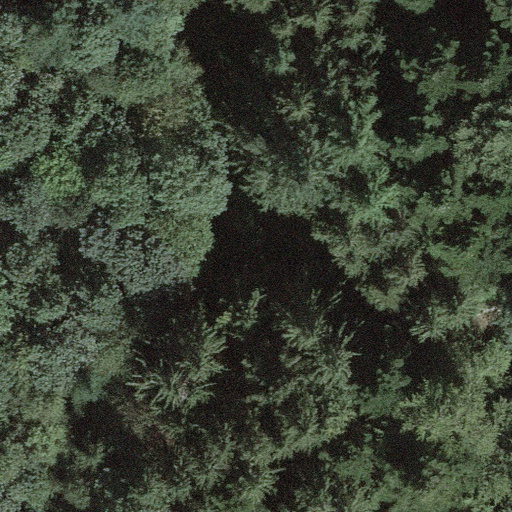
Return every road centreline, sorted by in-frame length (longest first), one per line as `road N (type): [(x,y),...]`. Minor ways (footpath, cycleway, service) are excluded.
road 1 (track): [(213,0),(225,118),(252,184),(284,233),(336,281),(397,307),(511,325)]
road 2 (unclassified): [(353,511),(511,406)]
